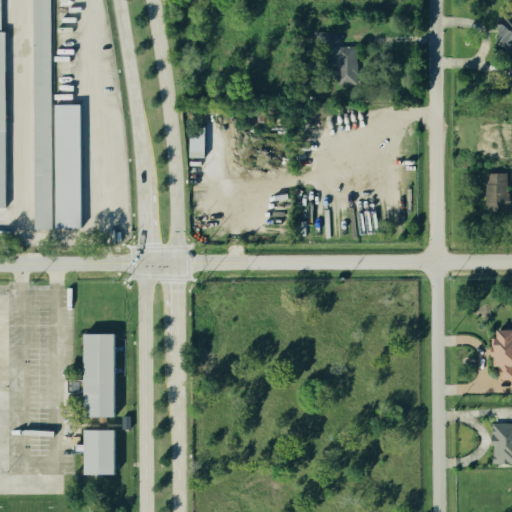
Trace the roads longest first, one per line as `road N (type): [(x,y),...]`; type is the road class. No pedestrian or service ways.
road 1 (residential): [(438,511),(440,0)]
road 2 (residential): [(511,259),(174,263)]
road 3 (secondary): [(174,263),(167,107),(150,0)]
road 4 (secondary): [(143,263),(143,511)]
road 5 (secondary): [(116,0),(139,176)]
road 6 (tertiary): [(174,263),(0,264)]
road 7 (secondary): [(175,511),(175,353)]
